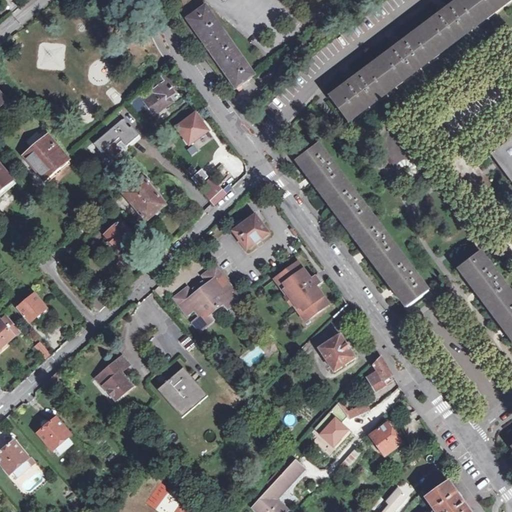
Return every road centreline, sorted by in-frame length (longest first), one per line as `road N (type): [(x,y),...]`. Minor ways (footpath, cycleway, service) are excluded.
road 1 (residential): [(268,167),(6,405)]
road 2 (residential): [(465,435),(268,167)]
road 3 (residential): [(251,151),(346,52),(416,0)]
road 4 (residential): [(251,151),(172,44),(157,0)]
